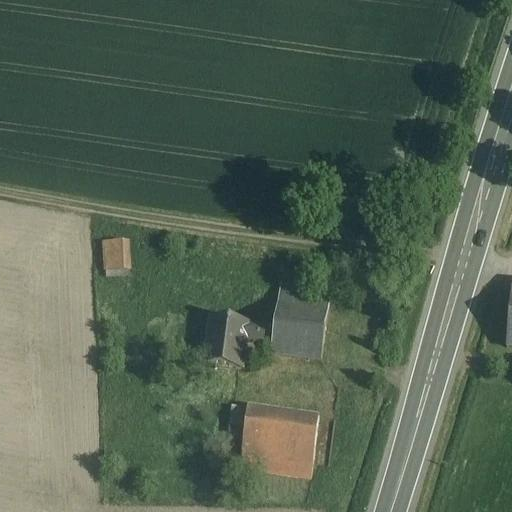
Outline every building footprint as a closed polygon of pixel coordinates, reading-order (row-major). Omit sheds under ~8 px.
[(127,244),(104,246),(105,279),(129,279),(129,272),(127,244)] [(312,311),(278,306),(274,331),(272,348),(271,356),(321,363),(330,295),(315,293),(312,311)] [(274,331),(246,327),(247,326),(211,322),(204,367),(240,372),(244,344),(272,348),(274,331)] [(246,412),(231,410),(227,435),(243,437),(246,412)] [(318,421),(246,411),(246,412),(243,437),(240,457),(268,461),(267,475),(310,480),(314,452),(318,421)]
